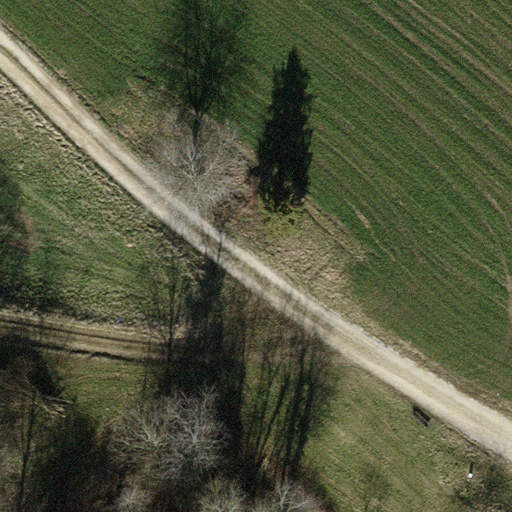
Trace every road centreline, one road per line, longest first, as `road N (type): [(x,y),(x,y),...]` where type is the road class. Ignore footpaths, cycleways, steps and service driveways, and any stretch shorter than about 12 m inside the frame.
road 1 (track): [(511,447),(343,337),(0,26)]
road 2 (track): [(343,337),(122,345),(0,324)]
